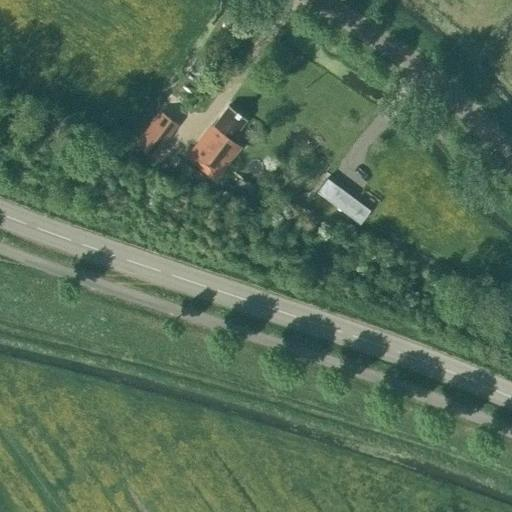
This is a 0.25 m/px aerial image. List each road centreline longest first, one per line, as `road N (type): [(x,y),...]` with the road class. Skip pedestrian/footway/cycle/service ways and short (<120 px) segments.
road 1 (secondary): [(511,400),(0,216)]
road 2 (unclassified): [(511,160),(426,75),(318,0)]
